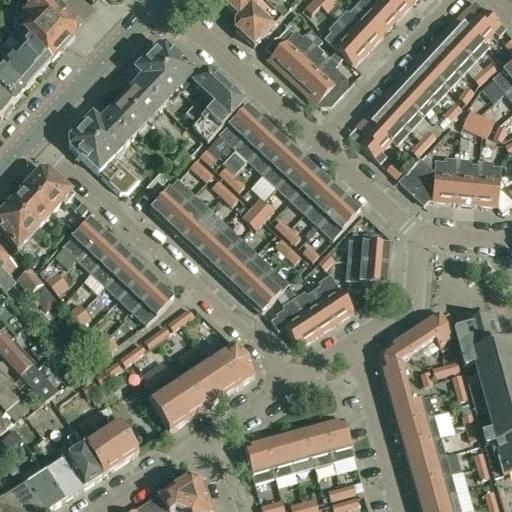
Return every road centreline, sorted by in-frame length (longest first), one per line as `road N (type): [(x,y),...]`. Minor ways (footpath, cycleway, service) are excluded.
road 1 (residential): [(32,137),(265,356),(287,386)]
road 2 (residential): [(318,143),(163,0)]
road 3 (residential): [(318,143),(453,0)]
road 4 (residential): [(400,511),(360,372),(345,348)]
road 5 (residential): [(345,348),(411,303),(419,236)]
road 6 (residential): [(419,236),(318,143)]
road 7 (residential): [(96,511),(202,443)]
road 8 (tertiary): [(32,137),(117,46)]
